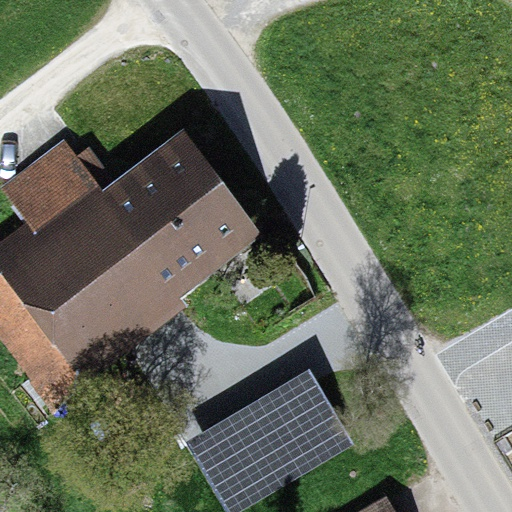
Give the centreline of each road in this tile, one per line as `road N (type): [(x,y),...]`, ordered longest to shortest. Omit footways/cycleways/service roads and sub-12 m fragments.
road 1 (unclassified): [(491,511),(177,0)]
road 2 (unknown): [(0,104),(68,56),(192,19)]
